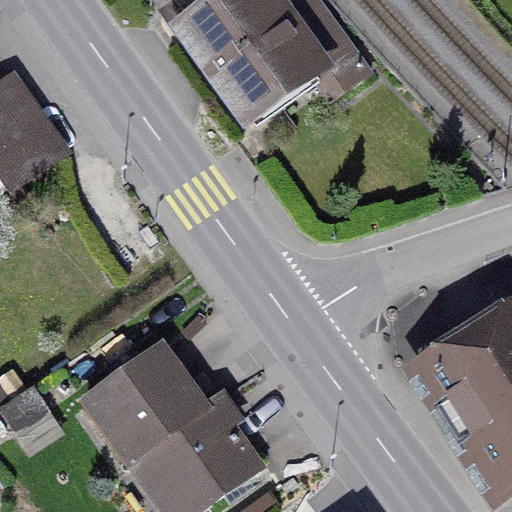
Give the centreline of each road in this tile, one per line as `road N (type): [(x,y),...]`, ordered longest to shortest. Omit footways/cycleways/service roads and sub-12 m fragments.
road 1 (secondary): [(294,327),(58,0)]
road 2 (residential): [(511,226),(385,271),(294,327)]
road 3 (secondary): [(430,511),(294,327)]
